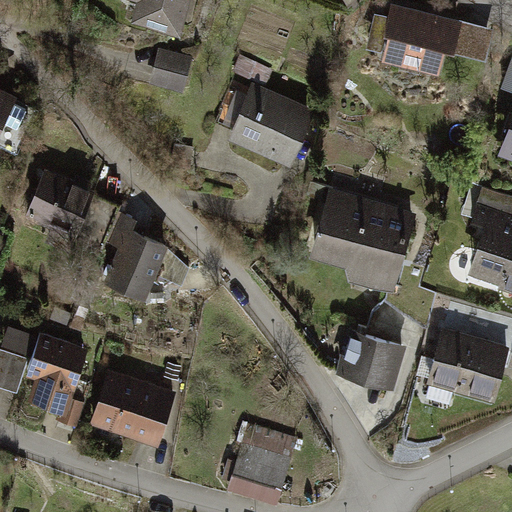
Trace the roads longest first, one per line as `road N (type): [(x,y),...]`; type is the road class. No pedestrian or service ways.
road 1 (residential): [(379,503),(335,410),(277,327),(0,26)]
road 2 (residential): [(0,431),(175,489),(281,511)]
road 3 (residential): [(379,503),(511,437)]
